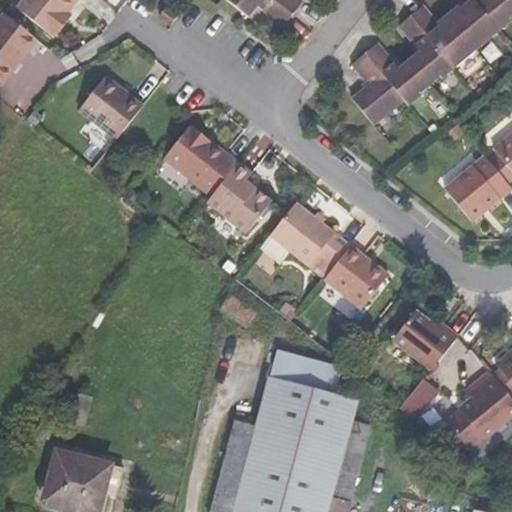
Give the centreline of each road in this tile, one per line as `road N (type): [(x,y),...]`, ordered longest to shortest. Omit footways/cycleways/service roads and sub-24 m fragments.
road 1 (residential): [(511,274),(475,279),(459,271),(293,139),(271,110)]
road 2 (track): [(191,511),(199,459),(246,373)]
road 3 (residential): [(271,110),(357,0)]
